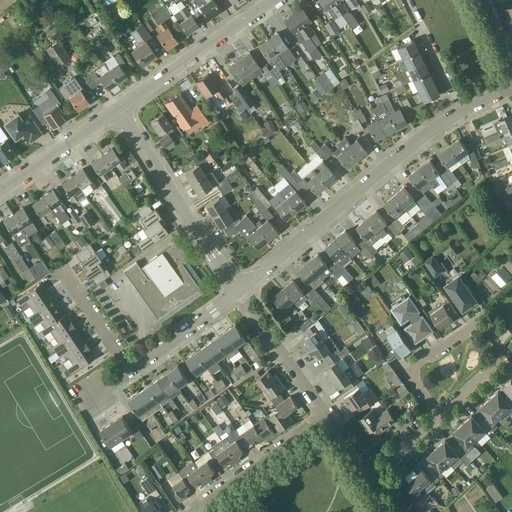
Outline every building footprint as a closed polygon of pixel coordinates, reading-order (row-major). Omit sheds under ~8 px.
[(181,0),(177,0),(169,6),(173,13),(185,5),(181,0)] [(194,0),(200,7),(208,19),(220,10),(213,0),(194,0)] [(327,9),(334,19),(340,28),(347,22),(341,14),(331,0),(318,0),(326,10),(327,9)] [(331,0),(341,14),(347,22),(352,28),(358,24),(350,12),(349,13),(343,4),(342,5),(339,1),(340,0),(331,0)] [(359,4),(355,0),(346,0),(346,1),(352,9),(359,4)] [(365,0),(355,0),(359,4),(361,8),(362,7),(369,19),(374,16),(366,4),(368,4),(365,0)] [(174,14),(187,34),(199,25),(191,14),(191,15),(185,6),(174,14)] [(293,15),(315,47),(318,45),(319,44),(318,42),(320,41),(310,27),(309,28),(306,24),(311,21),(302,8),(293,15)] [(177,40),(164,21),(171,17),(166,10),(154,18),(163,31),(157,35),(166,48),(177,40)] [(309,51),(315,47),(293,15),(285,21),(300,43),(302,41),(309,51)] [(77,22),(76,21),(73,16),(59,25),(64,31),(77,22)] [(326,25),(332,34),(339,30),(333,21),(326,25)] [(152,39),(148,34),(142,24),(131,32),(140,45),(133,49),(138,56),(136,57),(142,65),(156,55),(147,43),(152,39)] [(268,39),(277,52),(283,48),(287,55),(292,52),(278,33),(268,39)] [(271,56),(277,52),(268,39),(258,46),(272,66),(276,63),(271,56)] [(402,58),(418,51),(412,40),(397,47),(402,58)] [(58,41),(46,49),(58,66),(70,58),(58,41)] [(418,51),(402,58),(407,69),(423,62),(418,51)] [(70,58),(75,62),(80,56),(74,52),(70,58)] [(250,52),(239,59),(251,78),(262,71),(263,72),(262,73),(271,86),(277,82),(275,81),(272,76),(269,70),(266,66),(261,69),(250,52)] [(103,63),(106,66),(117,82),(127,75),(121,67),(126,64),(121,56),(119,54),(115,57),(113,56),(103,63)] [(237,80),(242,76),(246,82),(251,78),(239,59),(228,67),(237,80)] [(428,72),(423,62),(407,69),(395,75),(398,80),(393,82),(396,88),(403,85),(413,80),(428,72)] [(376,64),(369,68),(372,73),(378,70),(376,64)] [(107,89),(117,82),(106,66),(96,73),(86,80),(92,88),(101,81),(107,89)] [(272,76),(275,81),(283,76),(276,66),(269,70),(272,76)] [(358,76),(364,73),(361,67),(355,70),(358,76)] [(341,78),(347,74),(344,69),(338,73),(341,78)] [(372,73),(374,79),(381,76),(378,70),(372,73)] [(316,78),(325,92),(333,86),(332,85),(324,72),(316,78)] [(413,80),(418,91),(434,83),(428,72),(413,80)] [(216,102),(227,95),(221,86),(219,87),(214,80),(213,81),(208,74),(197,82),(206,96),(211,93),(214,97),(213,97),(216,102)] [(58,89),(66,100),(69,98),(78,110),(89,102),(80,88),(81,87),(74,77),(64,84),(65,84),(58,89)] [(339,81),(343,89),(349,86),(345,78),(339,81)] [(29,105),(37,101),(26,83),(19,88),(29,105)] [(381,94),(389,90),(386,83),(378,87),(381,94)] [(439,94),(434,83),(418,91),(423,102),(439,94)] [(233,88),(236,93),(243,103),(247,108),(252,104),(249,99),(240,87),(238,84),(233,88)] [(406,90),(403,85),(396,88),(399,94),(406,90)] [(321,95),(316,89),(308,94),(313,101),(321,95)] [(236,107),(243,103),(236,93),(229,97),(236,107)] [(380,97),(385,107),(396,129),(407,124),(400,108),(394,111),(386,94),(380,97)] [(167,103),(181,124),(189,134),(200,126),(202,128),(209,123),(196,106),(190,110),(179,95),(167,103)] [(45,101),(48,105),(51,110),(44,114),(53,127),(64,119),(60,112),(62,111),(57,105),(51,97),(45,101)] [(374,112),(378,119),(385,135),(396,129),(385,107),(380,97),(374,100),(379,109),(374,112)] [(401,101),(406,109),(411,106),(406,98),(401,101)] [(302,100),(294,106),(300,114),(308,107),(302,100)] [(414,114),(414,113),(411,107),(405,111),(408,116),(414,114)] [(363,113),(362,114),(357,116),(358,119),(360,123),(366,120),(363,113)] [(4,124),(15,139),(24,133),(31,142),(42,134),(29,115),(23,120),(18,114),(4,124)] [(168,133),(167,134),(165,130),(171,126),(163,114),(151,122),(160,134),(160,133),(163,137),(159,140),(165,147),(174,141),(168,133)] [(505,133),(511,130),(511,114),(500,120),(505,133)] [(262,130),(267,137),(276,131),(270,119),(263,123),(265,128),(262,130)] [(360,123),(358,119),(352,122),(357,133),(363,129),(360,123)] [(374,140),(385,135),(378,119),(367,125),(374,140)] [(500,120),(495,122),(499,131),(503,129),(500,120)] [(297,121),(290,126),(295,132),(301,127),(297,121)] [(499,132),(491,136),(494,141),(501,138),(499,132)] [(494,141),(491,136),(484,139),(486,144),(494,141)] [(341,141),(356,160),(366,151),(357,139),(351,144),(345,138),(341,141)] [(449,147),(458,159),(469,152),(460,139),(449,147)] [(0,155),(4,161),(15,154),(5,140),(1,143),(0,141),(0,155)] [(310,145),(316,152),(317,151),(320,148),(315,141),(310,145)] [(356,160),(341,141),(337,145),(342,151),(336,156),(346,168),(356,160)] [(208,162),(214,159),(219,155),(211,143),(200,150),(203,154),(206,159),(208,162)] [(320,148),(328,157),(333,153),(325,144),(320,148)] [(253,154),(257,151),(255,147),(250,150),(250,151),(247,153),(251,159),(255,157),(253,154)] [(458,159),(449,147),(439,155),(448,167),(458,159)] [(113,148),(102,156),(110,167),(116,162),(121,170),(126,167),(113,148)] [(328,157),(320,148),(316,152),(323,160),(322,161),(323,161),(328,157)] [(185,173),(192,184),(205,175),(198,165),(206,159),(203,154),(194,159),(182,166),(186,172),(185,173)] [(480,166),(476,155),(469,157),(474,169),(480,166)] [(104,171),(110,167),(102,156),(92,163),(104,182),(109,178),(104,171)] [(511,159),(511,160),(509,158),(502,161),(504,166),(511,163),(511,159)] [(420,168),(433,186),(435,188),(440,184),(434,176),(440,173),(431,160),(420,168)] [(336,177),(323,161),(322,161),(312,169),(326,185),(336,177)] [(504,166),(502,161),(495,164),(497,169),(504,166)] [(282,195),(286,199),(295,211),(305,203),(292,187),(297,183),(290,174),(281,164),(276,169),(283,177),(274,186),(282,195)] [(433,186),(420,168),(409,176),(418,188),(419,188),(423,194),(433,186)] [(83,169),(73,176),(86,195),(96,187),(91,180),(83,169)] [(312,169),(302,177),(303,178),(316,194),(326,185),(312,169)] [(132,170),(127,173),(132,180),(136,177),(132,170)] [(226,178),(230,183),(242,175),(239,170),(226,178)] [(290,174),(298,183),(303,178),(302,177),(302,178),(295,170),(290,174)] [(451,170),(445,174),(453,183),(457,188),(462,184),(451,170)] [(199,195),(216,184),(217,183),(210,172),(205,175),(192,184),(199,195)] [(118,179),(123,187),(124,186),(129,183),(132,181),(132,180),(127,173),(118,179)] [(453,183),(445,174),(441,178),(448,187),(453,183)] [(477,185),(486,177),(484,174),(474,181),(477,185)] [(75,202),(86,195),(73,176),(62,184),(70,195),(75,202)] [(216,184),(219,189),(230,183),(226,178),(217,183),(216,184)] [(233,188),(230,183),(219,189),(223,195),(233,188)] [(407,211),(416,203),(417,203),(417,202),(414,199),(415,199),(405,187),(395,196),(407,211)] [(259,199),(266,208),(271,204),(258,188),(253,191),(259,199)] [(43,197),(56,215),(62,224),(70,218),(74,224),(81,220),(79,217),(74,210),(67,214),(64,210),(67,208),(61,201),(62,201),(54,189),(43,197)] [(253,191),(249,194),(253,201),(258,198),(253,191)] [(459,193),(453,196),(457,202),(462,198),(459,193)] [(118,222),(124,219),(107,194),(102,198),(118,222)] [(421,198),(438,219),(443,215),(437,208),(443,202),(439,197),(433,203),(426,195),(421,198)] [(395,215),(398,218),(399,220),(400,220),(409,212),(407,211),(395,196),(385,204),(395,216),(395,215)] [(46,223),(56,215),(43,197),(32,204),(40,215),(46,223)] [(206,206),(213,217),(226,209),(219,198),(206,206)] [(438,219),(421,198),(417,202),(417,203),(416,203),(426,215),(433,223),(433,224),(438,219)] [(266,208),(259,199),(254,203),(262,212),(266,208)] [(285,220),(295,211),(286,199),(275,208),(285,220)] [(511,208),(507,200),(502,202),(505,210),(511,208)] [(150,209),(147,204),(147,203),(132,214),(138,222),(142,228),(160,216),(154,208),(150,211),(149,210),(150,209)] [(231,205),(226,209),(213,217),(220,228),(222,226),(226,231),(236,225),(241,221),(231,205)] [(13,214),(26,234),(27,236),(37,230),(24,207),(13,214)] [(377,211),(367,219),(381,236),(382,237),(387,232),(382,227),(387,222),(377,211)] [(79,217),(81,220),(87,228),(94,223),(86,212),(79,217)] [(27,236),(26,234),(13,214),(3,220),(16,240),(17,239),(20,243),(29,238),(27,236)] [(236,225),(226,231),(229,237),(239,230),(243,227),(250,235),(247,237),(257,248),(267,240),(257,228),(247,216),(241,221),(236,225)] [(165,224),(160,217),(143,229),(148,236),(136,244),(142,252),(168,233),(164,228),(162,229),(161,227),(165,224)] [(399,220),(398,218),(393,222),(401,232),(406,228),(400,220),(399,220)] [(367,239),(370,242),(372,244),(381,236),(367,219),(357,228),(367,239)] [(257,228),(267,240),(277,231),(267,220),(257,228)] [(110,229),(105,222),(100,225),(105,233),(110,229)] [(396,236),(401,232),(393,222),(388,226),(396,236)] [(55,244),(49,235),(47,236),(43,230),(38,234),(49,249),(55,244)] [(49,235),(55,244),(59,250),(66,245),(55,230),(49,235)] [(0,231),(0,241),(4,247),(8,245),(0,231)] [(352,257),(361,250),(356,243),(346,231),(336,239),(352,257)] [(414,237),(409,231),(405,235),(410,241),(414,237)] [(83,236),(77,240),(81,247),(87,243),(83,236)] [(339,262),(335,266),(343,275),(348,271),(343,265),(352,257),(336,239),(326,248),(336,259),(337,259),(339,262)] [(158,319),(200,289),(183,264),(187,260),(188,260),(189,259),(177,242),(141,268),(136,262),(124,271),(158,319)] [(372,244),(370,242),(366,246),(373,255),(378,251),(372,244)] [(78,264),(84,271),(101,259),(96,252),(95,252),(90,244),(76,254),(81,262),(78,264)] [(140,252),(136,246),(131,250),(135,255),(140,252)] [(361,250),(369,259),(373,255),(366,246),(361,250)] [(400,254),(406,262),(414,256),(408,248),(400,254)] [(22,272),(29,268),(20,254),(14,258),(22,272)] [(319,254),(309,263),(323,280),(332,272),(338,280),(343,275),(335,266),(329,270),(327,267),(329,266),(319,254)] [(426,262),(435,276),(442,271),(433,257),(426,262)] [(101,259),(84,271),(89,279),(92,277),(97,284),(98,283),(104,279),(111,275),(106,268),(107,267),(101,259)] [(50,272),(42,260),(29,268),(36,280),(50,272)] [(309,282),(314,288),(315,289),(324,281),(323,280),(309,263),(299,271),(309,283),(309,282)] [(0,267),(0,286),(2,289),(7,286),(4,281),(9,278),(2,266),(0,267)] [(501,287),(511,277),(502,267),(491,277),(501,287)] [(348,271),(343,275),(349,282),(354,278),(348,271)] [(478,275),(474,272),(470,276),(478,283),(487,274),(483,271),(478,275)] [(374,274),(369,278),(372,282),(377,278),(374,274)] [(467,287),(460,277),(447,286),(450,290),(451,290),(455,296),(454,296),(464,310),(466,308),(467,310),(475,304),(474,303),(477,301),(472,294),(473,293),(468,285),(467,287)] [(108,285),(104,279),(98,283),(102,289),(108,285)] [(299,307),(308,299),(305,296),(302,293),(303,292),(294,280),(284,289),(294,301),(299,307)] [(48,293),(41,283),(19,297),(22,302),(28,299),(31,305),(48,293)] [(320,299),(322,297),(315,289),(314,288),(310,292),(318,301),(320,299)] [(284,309),(294,301),(284,289),(274,297),(276,300),(270,305),(273,308),(272,309),(280,318),(281,317),(287,324),(293,319),(284,309)] [(313,305),(318,301),(310,292),(305,296),(308,299),(313,305)] [(55,304),(48,293),(31,305),(35,310),(29,314),(33,319),(55,304)] [(348,299),(355,309),(361,304),(355,294),(348,299)] [(415,342),(417,341),(428,334),(427,333),(431,330),(423,318),(421,320),(418,315),(420,314),(409,298),(392,309),(404,325),(409,322),(412,326),(407,330),(415,342)] [(440,326),(441,328),(454,319),(451,314),(456,310),(448,298),(430,311),(437,321),(436,322),(439,326),(440,326)] [(327,312),(332,308),(327,303),(325,305),(320,299),(318,301),(327,312)] [(322,316),(327,312),(318,301),(313,305),(322,316)] [(63,315),(55,304),(33,319),(36,324),(42,321),(45,326),(63,315)] [(341,310),(349,321),(355,317),(346,306),(341,310)] [(45,326),(42,328),(45,334),(51,330),(55,336),(73,323),(72,322),(71,323),(65,314),(63,315),(45,326)] [(314,315),(309,319),(313,323),(318,320),(314,315)] [(312,326),(311,324),(308,320),(300,327),(304,332),(306,330),(312,326)] [(75,326),(73,323),(55,336),(58,341),(53,345),(56,350),(79,335),(74,327),(75,326)] [(305,348),(308,352),(324,341),(317,331),(319,330),(315,323),(312,326),(306,330),(310,336),(305,340),(309,346),(305,348)] [(236,324),(226,331),(237,347),(247,340),(236,324)] [(387,336),(389,339),(378,346),(390,362),(400,355),(401,356),(412,348),(398,328),(396,329),(393,325),(386,330),(389,334),(387,336)] [(39,339),(45,335),(41,330),(36,334),(39,339)] [(216,338),(227,354),(230,358),(240,351),(237,347),(226,331),(216,338)] [(86,344),(79,335),(56,350),(60,356),(65,352),(69,358),(88,345),(87,344),(86,344)] [(375,346),(369,337),(361,342),(367,351),(375,346)] [(216,338),(206,345),(217,361),(227,354),(216,338)] [(324,356),(327,360),(339,352),(329,338),(324,341),(308,352),(311,357),(314,354),(318,360),(324,356)] [(90,348),(88,345),(69,358),(73,363),(67,367),(71,373),(95,357),(89,348),(90,348)] [(197,352),(207,368),(210,371),(220,364),(217,361),(206,345),(197,352)] [(325,378),(328,382),(344,370),(338,361),(351,352),(347,347),(339,352),(327,360),(331,365),(325,369),(329,375),(325,378)] [(207,368),(197,352),(187,359),(197,375),(207,368)] [(386,362),(380,353),(372,358),(378,367),(386,362)] [(254,360),(259,366),(260,367),(264,364),(259,356),(254,360)] [(389,362),(383,366),(387,371),(384,373),(390,380),(391,379),(397,387),(403,382),(389,362)] [(179,365),(169,372),(179,387),(189,380),(179,365)] [(237,368),(242,375),(246,372),(241,365),(237,368)] [(238,378),(242,375),(237,368),(233,371),(238,378)] [(344,370),(328,382),(331,386),(335,383),(339,389),(347,384),(350,389),(360,382),(356,377),(351,380),(344,370)] [(254,374),(264,389),(279,378),(276,374),(272,376),(268,371),(261,376),(258,372),(254,374)] [(183,392),(179,387),(169,372),(159,379),(169,394),(173,399),(183,392)] [(264,389),(266,392),(274,403),(283,396),(280,393),(286,389),(279,378),(264,389)] [(173,399),(169,394),(159,379),(149,386),(163,406),(173,399)] [(222,379),(218,382),(223,389),(227,386),(222,379)] [(511,380),(503,388),(511,397),(511,380)] [(213,384),(219,392),(223,389),(218,382),(213,384)] [(405,385),(397,390),(402,396),(409,391),(405,385)] [(153,413),(163,406),(149,386),(139,393),(153,413)] [(378,400),(374,394),(370,389),(364,393),(360,388),(345,398),(353,409),(361,404),(364,409),(378,400)] [(511,414),(511,397),(507,401),(499,392),(490,400),(503,415),(507,419),(511,414)] [(143,420),(153,413),(139,393),(129,400),(143,420)] [(230,402),(224,394),(217,400),(222,408),(230,402)] [(274,403),(279,411),(283,417),(288,414),(298,406),(291,396),(285,400),(283,396),(274,403)] [(193,399),(189,402),(194,409),(198,406),(193,399)] [(503,415),(490,400),(481,408),(489,417),(485,421),(494,431),(498,427),(495,423),(503,415)] [(190,412),(194,409),(189,402),(185,404),(190,412)] [(212,407),(217,414),(222,410),(217,403),(212,407)] [(373,410),(360,419),(369,431),(373,432),(379,433),(396,421),(388,410),(378,416),(373,410)] [(279,411),(270,417),(269,417),(274,424),(280,432),(294,422),(288,414),(283,417),(279,411)] [(174,413),(170,415),(175,423),(179,420),(174,413)] [(175,423),(170,415),(165,418),(171,426),(175,423)] [(269,417),(270,417),(268,415),(254,425),(264,440),(275,432),(271,426),(274,424),(269,417)] [(123,416),(112,423),(122,439),(133,432),(128,425),(123,416)] [(494,431),(485,421),(480,425),(472,416),(463,424),(477,439),(486,432),(489,435),(494,431)] [(264,440),(254,425),(250,419),(236,429),(240,435),(243,439),(247,436),(252,443),(258,439),(260,443),(264,440)] [(133,421),(128,425),(133,432),(137,440),(144,436),(133,421)] [(111,446),(122,439),(112,423),(101,431),(111,446)] [(238,442),(243,439),(240,435),(236,429),(231,423),(228,425),(225,429),(227,431),(219,436),(222,439),(237,462),(242,458),(240,455),(245,451),(238,442)] [(477,439),(463,424),(454,432),(463,442),(458,446),(467,455),(476,448),(472,444),(477,439)] [(160,426),(155,429),(151,432),(156,439),(161,436),(160,436),(165,433),(160,426)] [(233,465),(237,462),(222,439),(212,447),(213,449),(209,452),(215,461),(220,458),(225,465),(230,462),(233,465)] [(472,461),(467,455),(458,446),(454,450),(446,440),(437,448),(450,464),(455,469),(463,461),(467,466),(472,461)] [(450,464),(437,448),(428,456),(434,463),(429,467),(440,479),(445,475),(441,471),(450,464)] [(211,464),(215,461),(209,452),(194,462),(208,482),(213,479),(211,475),(216,472),(211,464)] [(204,485),(208,482),(194,462),(193,461),(179,471),(186,482),(191,478),(196,486),(201,482),(204,485)] [(151,467),(159,479),(166,474),(158,462),(151,467)] [(136,467),(139,472),(144,469),(141,464),(136,467)] [(440,479),(429,467),(428,466),(423,470),(419,464),(410,472),(423,486),(431,479),(435,484),(440,479)] [(119,475),(127,470),(123,465),(115,470),(119,475)] [(192,489),(186,482),(179,471),(169,478),(179,492),(175,495),(180,502),(189,496),(186,493),(192,489)] [(423,486),(410,472),(402,480),(407,486),(401,491),(414,505),(428,492),(423,486)] [(161,511),(160,509),(161,508),(168,504),(148,476),(140,482),(149,496),(140,502),(145,508),(144,509),(145,511),(161,511)] [(494,483),(486,488),(496,501),(503,496),(494,483)] [(460,494),(457,486),(452,489),(455,496),(460,494)]
